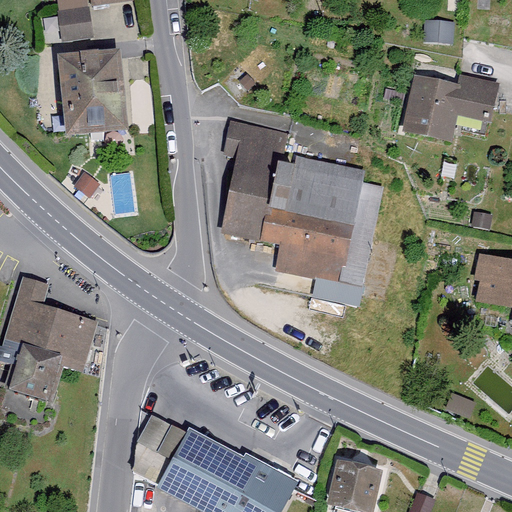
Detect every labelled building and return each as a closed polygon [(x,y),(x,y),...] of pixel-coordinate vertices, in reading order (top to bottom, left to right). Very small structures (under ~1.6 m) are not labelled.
[(87,0),(58,0),(64,46),(93,42),(87,0)] [(135,0),(91,0),(93,8),(136,1),(135,0)] [(120,58),(57,64),(66,143),(140,135),(135,88),(123,89),(120,58)] [(417,81),(405,135),(452,145),(459,115),(495,123),(502,89),(464,80),(462,91),(417,81)] [(288,137),(230,126),(223,163),(238,166),(225,237),(283,248),(278,272),(319,280),(315,300),(362,309),(384,190),(365,186),(367,173),(284,157),(288,137)] [(85,178),(76,191),(94,203),(103,190),(85,178)] [(511,264),(482,258),(476,282),(485,284),(481,303),(511,309),(511,264)] [(50,290),(23,283),(4,352),(0,351),(0,366),(21,371),(29,351),(67,361),(65,373),(85,378),(100,327),(46,310),(50,290)] [(29,351),(21,371),(14,397),(55,407),(65,373),(67,361),(29,351)] [(189,439),(157,500),(179,511),(286,511),(299,489),(282,480),(247,460),(245,465),(191,437),(189,439)] [(340,468),(330,511),(377,511),(385,479),(340,468)]
